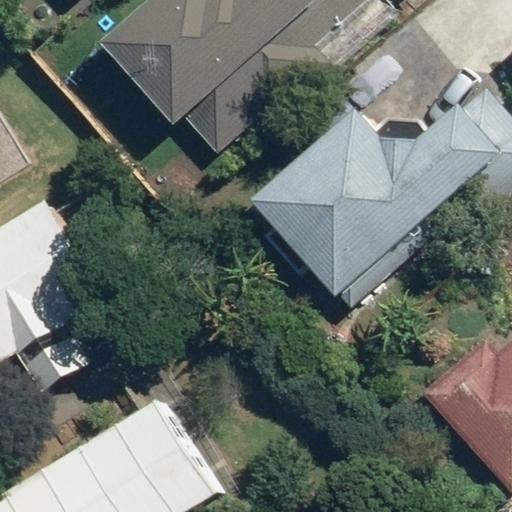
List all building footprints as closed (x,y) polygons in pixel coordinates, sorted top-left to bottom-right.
[(262,110),(267,116),(327,63),(314,48),(368,0),(155,0),(110,40),(211,154),(262,110)] [(244,211),(338,315),(468,200),(481,215),(511,187),(511,121),(481,87),(422,140),(383,139),(358,110),(244,211)] [(59,206),(0,241),(0,373),(30,355),(53,393),(105,362),(82,325),(119,302),(59,206)] [(433,396),(511,484),(511,349),(504,356),(492,343),(433,396)] [(133,426),(0,508),(0,511),(198,511),(228,494),(150,369),(112,392),(133,426)]
